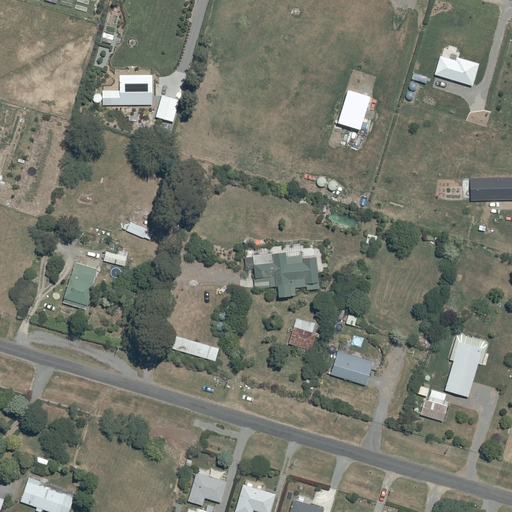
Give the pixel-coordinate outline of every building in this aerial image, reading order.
[(367,96),(345,90),(335,123),(357,129),(367,96)] [(510,200),(510,177),(469,177),(469,200),(510,200)] [(121,229),(125,231),(148,240),(150,235),(144,232),(145,229),(128,222),(127,224),(123,223),(121,229)] [(376,236),(366,233),(364,243),(373,245),(376,236)] [(89,250),(76,247),(60,302),(84,309),(95,268),(84,265),(89,250)] [(120,251),(117,250),(116,254),(104,251),(102,262),(123,266),(125,256),(127,248),(121,247),(120,251)] [(317,289),(315,258),(301,259),(301,256),(283,257),(283,252),(251,255),(253,288),(275,286),(276,296),(293,295),(293,288),(304,287),(304,290),(317,289)] [(341,320),(345,306),(335,303),(332,317),(341,320)] [(356,317),(347,315),(345,324),(353,326),(356,317)] [(317,324),(295,317),(287,343),(309,350),(317,324)] [(163,333),(160,346),(159,348),(169,351),(170,349),(213,361),(217,348),(163,333)] [(489,354),(483,353),(486,342),(455,333),(448,359),(452,360),(443,390),(466,397),(475,364),(479,365),(485,366),(489,354)] [(371,362),(336,351),(329,374),(364,385),(371,362)] [(428,388),(419,385),(416,394),(425,397),(428,388)] [(444,393),(430,389),(427,401),(423,400),(419,415),(441,421),(445,406),(441,405),(444,393)] [(48,458),(36,455),(34,463),(46,466),(48,458)] [(224,481),(194,473),(186,501),(200,505),(202,497),(218,502),(224,481)] [(19,501),(34,507),(33,511),(36,511),(40,511),(42,509),(49,511),(66,511),(72,497),(26,481),(19,501)] [(233,511),(250,511),(251,510),(258,511),(268,511),(274,494),(241,484),(233,511)] [(321,511),(322,508),(290,500),(286,511),(321,511)] [(208,511),(210,511),(212,505),(203,502),(201,510),(187,506),(185,511),(208,511)]
